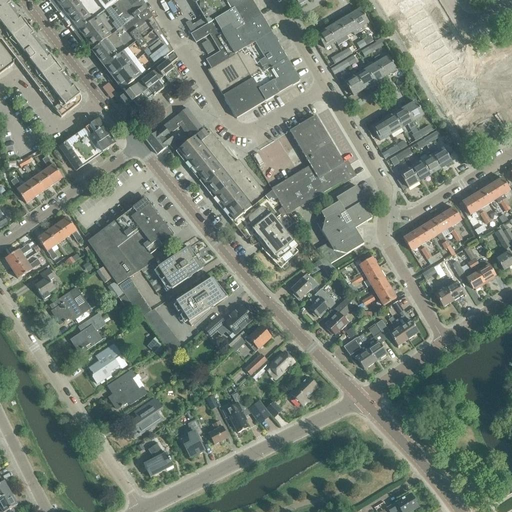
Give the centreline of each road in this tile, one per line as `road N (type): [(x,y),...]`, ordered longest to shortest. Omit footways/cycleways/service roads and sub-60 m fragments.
road 1 (unclassified): [(361,397),(244,274),(140,147)]
road 2 (unclassified): [(145,507),(0,295)]
road 3 (residential): [(326,87),(254,127),(224,122),(156,0)]
road 4 (unclassified): [(145,507),(361,397)]
road 5 (unclassified): [(140,147),(23,0)]
road 6 (unclassified): [(140,147),(61,207),(0,240)]
road 7 (unclassified): [(460,511),(361,397)]
road 8 (residential): [(445,342),(384,239),(383,214)]
road 9 (residential): [(383,214),(420,211),(511,154)]
road 10 (residential): [(383,214),(381,181),(326,87)]
